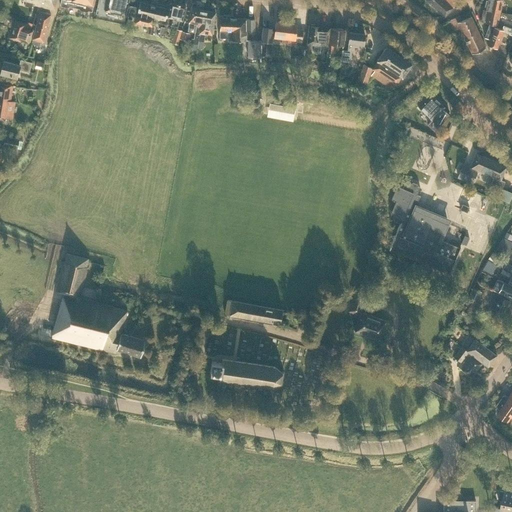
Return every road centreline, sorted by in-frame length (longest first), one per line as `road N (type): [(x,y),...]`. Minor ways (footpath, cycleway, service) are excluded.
road 1 (secondary): [(467,412),(424,439),(365,448),(0,383)]
road 2 (residential): [(467,412),(410,374),(229,322)]
road 3 (residential): [(278,0),(371,17),(435,64)]
road 4 (residential): [(406,0),(463,53),(511,84)]
